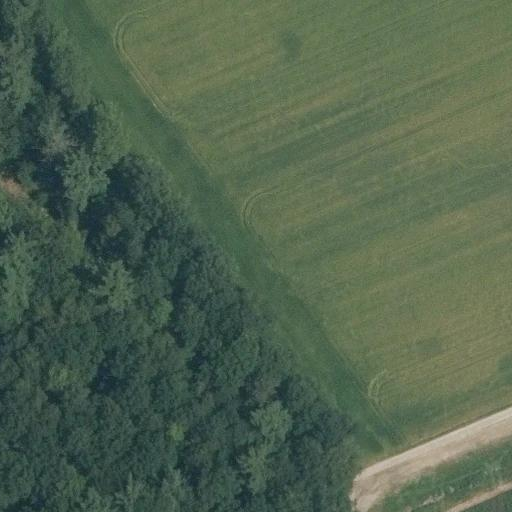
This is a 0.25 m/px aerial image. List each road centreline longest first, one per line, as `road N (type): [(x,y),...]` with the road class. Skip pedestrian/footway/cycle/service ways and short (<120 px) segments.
road 1 (track): [(349,480),(6,0)]
road 2 (track): [(291,511),(511,425)]
